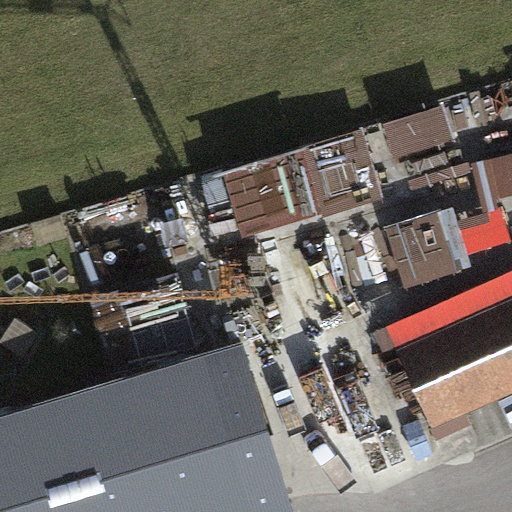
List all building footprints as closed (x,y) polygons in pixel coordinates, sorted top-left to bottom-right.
[(439,106),(379,124),(388,157),(449,139),(439,106)] [(350,140),(220,177),(233,223),(308,202),(311,212),(366,196),(350,140)] [(511,150),(484,157),(496,213),(462,220),(468,251),(511,241),(511,232),(505,200),(511,198),(511,150)] [(434,213),(381,228),(397,285),(450,270),(434,213)] [(511,297),(405,345),(435,413),(511,379),(511,297)] [(206,357),(0,419),(0,511),(247,511),(251,511),(206,357)]
